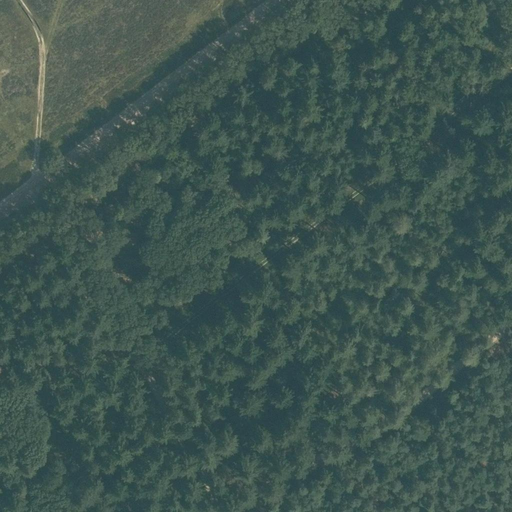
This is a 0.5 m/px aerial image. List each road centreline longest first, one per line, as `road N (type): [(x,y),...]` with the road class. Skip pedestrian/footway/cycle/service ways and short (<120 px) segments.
road 1 (track): [(19,0),(41,37),(40,189),(116,363),(217,511)]
road 2 (track): [(120,369),(511,71)]
road 3 (track): [(217,511),(279,487),(382,418),(511,304)]
road 4 (track): [(276,0),(0,213)]
